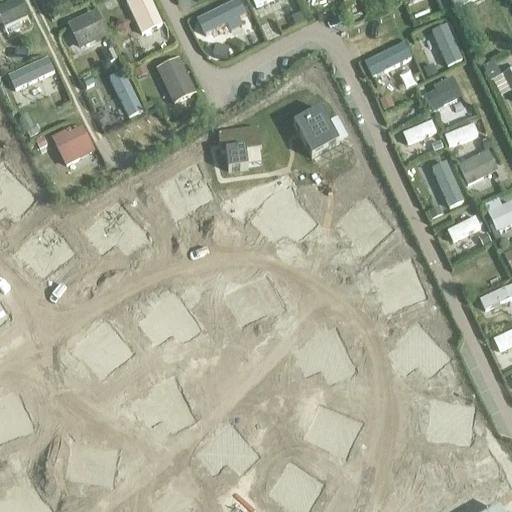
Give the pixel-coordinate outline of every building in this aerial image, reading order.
[(162,27),(149,0),(134,0),(126,4),(141,37),(162,27)] [(250,0),(256,11),(278,0),(250,0)] [(457,20),(487,4),(485,0),(453,0),(448,3),(457,20)] [(5,30),(28,20),(19,1),(0,9),(0,21),(5,30)] [(236,5),(208,19),(213,30),(248,14),(243,4),(236,7),(236,5)] [(96,14),(67,27),(79,53),(108,39),(96,14)] [(398,56),(369,70),(375,81),(403,67),(398,56)] [(165,77),(178,105),(196,97),(180,64),(164,72),(166,77),(165,77)] [(32,99),(59,85),(51,68),(41,73),(37,65),(20,74),(32,99)] [(482,71),(490,85),(501,79),(493,65),(482,71)] [(511,72),(502,78),(511,97),(511,72)] [(140,110),(128,85),(126,86),(122,76),(114,80),(119,89),(102,97),(111,114),(123,108),(127,116),(140,110)] [(432,115),(432,116),(462,101),(452,81),(433,90),(435,94),(421,101),(429,116),(432,115)] [(289,98),(275,135),(301,144),(319,112),(289,98)] [(135,121),(106,133),(111,144),(139,132),(135,121)] [(431,125),(402,137),(407,148),(436,136),(431,125)] [(473,128),(444,139),(449,151),(478,139),(473,128)] [(66,170),(95,155),(82,130),(72,135),(70,131),(51,141),(66,170)] [(0,142),(0,180),(10,144),(0,142)] [(212,148),(211,190),(239,187),(241,153),(212,148)] [(488,154),(458,168),(468,189),(498,174),(488,154)] [(446,163),(432,168),(448,208),(461,203),(446,163)] [(323,166),(312,203),(342,211),(349,174),(323,166)] [(163,177),(157,218),(184,223),(189,182),(163,177)] [(0,199),(0,237),(18,239),(22,202),(0,199)] [(263,201),(256,241),(283,251),(291,212),(263,201)] [(511,228),(511,207),(511,205),(502,209),(498,202),(484,209),(493,229),(489,230),(496,245),(501,243),(498,235),(511,228)] [(97,210),(88,247),(117,255),(129,223),(97,210)] [(475,221),(447,235),(452,246),(480,232),(475,221)] [(337,231),(326,273),(352,282),(366,246),(337,231)] [(65,249),(30,240),(31,284),(58,284),(65,249)] [(390,273),(368,303),(385,320),(413,295),(390,273)] [(511,289),(511,288),(480,304),(484,314),(492,310),(494,315),(501,311),(499,307),(511,301),(511,289)] [(281,311),(255,324),(269,349),(295,337),(281,311)] [(194,313),(158,312),(158,343),(193,346),(194,313)] [(496,344),(501,355),(511,350),(511,332),(507,335),(509,338),(496,344)] [(419,334),(385,359),(402,377),(427,355),(419,334)] [(104,340),(76,359),(89,382),(119,363),(104,340)] [(138,364),(113,384),(128,402),(153,385),(138,364)] [(263,383),(257,412),(296,417),(303,386),(263,383)] [(182,391),(153,418),(177,438),(206,411),(182,391)] [(49,394),(26,408),(38,434),(62,420),(49,394)] [(222,465),(201,497),(221,511),(232,511),(250,487),(222,465)] [(8,469),(0,474),(0,501),(20,489),(8,469)] [(182,511),(196,511),(202,509),(189,484),(173,492),(182,511)]
